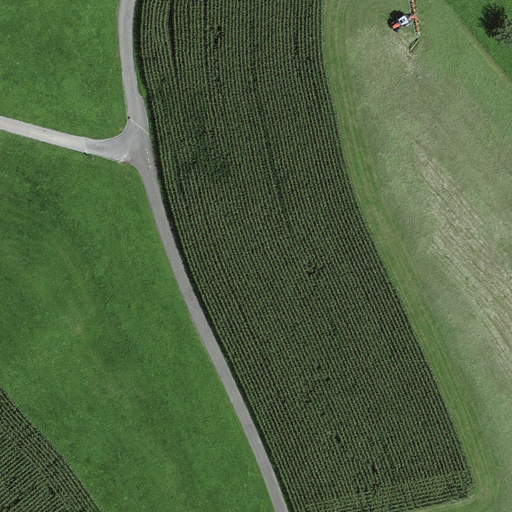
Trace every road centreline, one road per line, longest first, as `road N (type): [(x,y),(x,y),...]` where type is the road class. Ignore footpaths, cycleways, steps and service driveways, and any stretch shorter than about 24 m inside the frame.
road 1 (track): [(129,0),(128,66),(157,211),(281,511)]
road 2 (track): [(0,123),(91,149),(142,149)]
